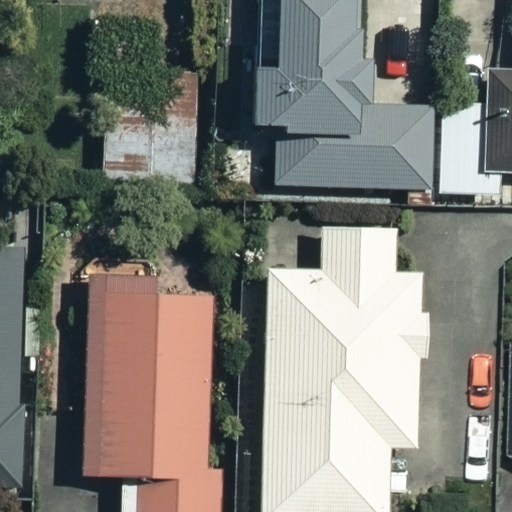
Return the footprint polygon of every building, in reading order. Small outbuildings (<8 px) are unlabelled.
[(348,0),(248,0),(247,128),(266,128),(266,187),(413,189),(414,110),(347,109),(348,0)] [(161,23),(85,23),(85,79),(161,79),(161,23)] [(511,75),(486,75),(482,174),(511,174),(511,75)] [(472,108),(435,107),(434,193),(471,194),(472,108)] [(386,231),(315,229),(314,272),(259,271),(252,511),(376,511),(379,447),(408,448),(413,276),(385,275),(386,231)] [(6,250),(0,249),(0,487),(8,487),(6,250)] [(147,268),(78,272),(91,479),(122,477),(124,511),(213,511),(199,296),(149,299),(147,268)]
